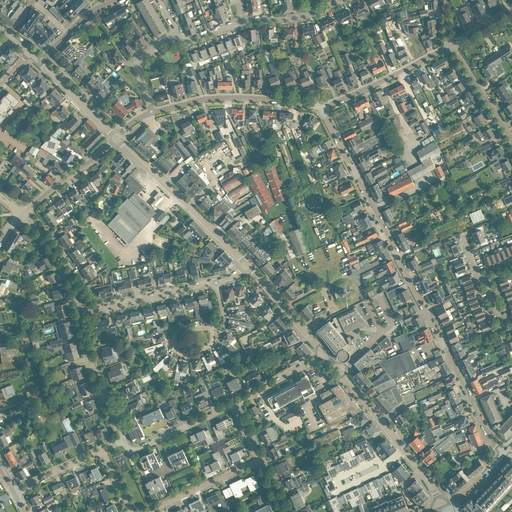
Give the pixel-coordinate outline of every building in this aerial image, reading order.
[(22,4),(20,3),(16,0),(2,0),(2,1),(0,3),(0,15),(2,17),(1,19),(10,26),(16,19),(15,18),(23,8),(21,6),(22,4)] [(82,8),(74,0),(70,5),(78,12),(82,8)] [(148,0),(141,0),(135,4),(136,4),(155,35),(153,37),(155,40),(155,39),(167,32),(165,29),(164,28),(164,27),(162,24),(161,22),(159,18),(158,19),(157,17),(158,17),(156,13),(155,13),(154,12),(155,11),(153,8),(152,8),(151,6),(152,6),(150,2),(149,3),(148,1),(149,1),(148,0)] [(431,9),(438,9),(437,0),(426,2),(427,2),(427,5),(428,9),(431,9)] [(482,5),(485,4),(483,0),(476,0),(478,3),(472,6),(477,15),(485,11),(482,5)] [(174,10),(184,6),(182,1),(174,4),(175,7),(173,8),(174,10)] [(364,1),(353,7),(358,17),(362,15),(363,17),(370,14),(364,1)] [(291,14),(291,12),(290,9),(294,9),(294,6),(293,6),(293,3),(283,4),(284,8),(281,8),(282,13),(282,15),(291,14)] [(68,11),(74,16),(73,16),(78,12),(70,5),(72,7),(68,11),(68,10),(68,11)] [(177,12),(178,15),(189,11),(187,5),(184,6),(174,10),(175,12),(177,12)] [(225,7),(224,5),(216,8),(214,8),(216,13),(224,11),(223,8),(225,7)] [(258,5),(247,6),(248,13),(254,12),(255,15),(253,15),(262,14),(261,8),(258,9),(258,5)] [(467,5),(460,9),(463,14),(459,15),(463,23),(470,20),(467,14),(470,12),(467,5)] [(52,7),(49,10),(61,21),(64,18),(52,7)] [(118,10),(122,17),(127,14),(124,7),(118,10)] [(19,30),(29,37),(31,35),(31,36),(33,34),(32,33),(34,31),(33,30),(34,29),(37,32),(40,36),(42,37),(39,41),(38,41),(38,42),(38,43),(38,44),(39,44),(39,45),(40,45),(41,46),(42,46),(42,45),(43,45),(45,46),(48,43),(49,44),(54,39),(53,37),(56,34),(51,29),(50,29),(48,27),(45,29),(41,25),(39,23),(39,22),(40,23),(45,16),(36,10),(35,9),(34,9),(33,9),(32,9),(32,10),(31,10),(31,11),(30,11),(30,12),(30,13),(30,14),(31,14),(31,15),(32,16),(25,25),(24,24),(19,30)] [(347,9),(341,12),(341,13),(337,15),(341,23),(348,19),(351,25),(354,24),(347,9)] [(409,23),(409,19),(408,20),(407,14),(406,9),(399,12),(401,21),(402,25),(409,23)] [(122,17),(118,10),(116,11),(113,13),(117,20),(118,22),(124,19),(122,17)] [(68,11),(63,15),(69,21),(74,16),(68,11)] [(181,21),(190,17),(188,12),(181,15),(182,18),(180,18),(181,21)] [(117,20),(113,13),(110,14),(111,15),(108,16),(112,23),(114,21),(115,22),(117,20)] [(406,34),(402,25),(397,13),(383,19),(388,34),(400,30),(402,36),(406,34)] [(220,24),(227,21),(226,18),(228,17),(228,15),(218,19),(220,24)] [(112,23),(108,16),(103,19),(107,26),(112,23)] [(320,22),(324,30),(335,25),(336,27),(339,26),(336,19),(333,21),(331,17),(320,22)] [(428,28),(436,27),(437,27),(437,24),(436,23),(435,19),(427,20),(428,28)] [(130,22),(129,22),(138,35),(142,33),(133,20),(130,22)] [(85,29),(90,24),(87,21),(82,26),(85,29)] [(196,27),(196,26),(194,22),(194,21),(192,22),(185,25),(186,28),(184,29),(185,31),(196,27)] [(315,36),(319,44),(326,40),(322,33),(319,34),(316,29),(315,29),(314,24),(310,25),(309,25),(308,24),(308,25),(307,25),(307,26),(305,26),(304,25),(303,26),(303,27),(302,27),(304,36),(311,34),(313,37),(315,36)] [(198,28),(197,26),(196,26),(196,27),(185,31),(185,33),(187,32),(188,35),(196,33),(195,30),(198,28)] [(436,27),(428,28),(428,36),(437,36),(436,27)] [(298,47),(296,28),(293,28),(293,29),(289,29),(284,29),(285,38),(293,37),(294,47),(298,47)] [(277,42),(277,34),(274,34),(273,34),(273,29),(270,29),(267,29),(265,29),(265,34),(264,34),(264,37),(265,37),(265,38),(271,38),(271,42),(277,42)] [(248,30),(249,41),(254,41),(254,45),(260,44),(259,38),(256,38),(255,30),(248,30)] [(234,38),(237,48),(246,45),(242,33),(236,35),(237,37),(234,38)] [(138,49),(145,44),(140,35),(133,40),(138,49)] [(237,48),(234,38),(233,36),(228,38),(228,40),(226,41),(229,51),(237,48)] [(395,43),(394,40),(396,39),(395,36),(389,38),(391,42),(395,55),(398,54),(399,55),(402,62),(409,58),(406,52),(404,48),(401,49),(400,47),(397,48),(395,43)] [(419,43),(411,47),(415,55),(421,52),(420,49),(425,46),(421,38),(417,39),(419,43)] [(126,57),(133,52),(130,48),(133,46),(128,39),(123,42),(125,46),(120,49),(121,50),(120,50),(122,53),(123,53),(126,57)] [(229,51),(226,41),(225,40),(219,42),(220,43),(217,45),(221,54),(229,51)] [(83,48),(77,42),(73,46),(68,41),(66,42),(69,45),(61,52),(64,55),(65,54),(69,57),(73,52),(78,57),(77,58),(78,59),(82,55),(87,50),(84,47),(83,48)] [(382,54),(387,52),(382,42),(377,44),(382,54)] [(221,54),(217,45),(216,43),(211,45),(212,47),(209,48),(212,57),(221,54)] [(507,58),(509,56),(511,60),(511,59),(511,48),(510,45),(502,50),(507,58)] [(212,57),(209,48),(208,46),(202,48),(203,50),(200,51),(204,61),(212,57)] [(3,54),(0,57),(6,62),(11,66),(19,57),(12,50),(12,49),(12,48),(11,47),(10,47),(9,47),(3,54)] [(204,61),(200,51),(200,49),(194,51),(195,53),(192,54),(193,59),(190,60),(190,59),(189,59),(192,65),(204,61)] [(390,54),(386,55),(388,59),(387,59),(391,67),(394,65),(395,66),(396,65),(396,64),(397,64),(394,57),(395,56),(395,55),(393,52),(391,49),(389,50),(388,51),(390,54)] [(114,65),(120,61),(117,57),(120,55),(116,50),(111,53),(112,55),(108,57),(114,65)] [(497,64),(507,58),(502,50),(486,60),(489,64),(481,69),(484,74),(489,70),(489,69),(497,64)] [(78,59),(74,63),(77,66),(81,62),(80,61),(89,53),(86,51),(82,55),(78,59)] [(347,65),(352,62),(348,53),(343,55),(347,65)] [(107,63),(109,60),(103,54),(100,57),(107,63)] [(380,72),(386,69),(383,61),(379,63),(377,60),(379,60),(377,56),(373,57),(380,72)] [(245,69),(246,70),(250,68),(248,62),(247,63),(244,57),(241,58),(244,64),(245,69)] [(380,72),(373,57),(367,60),(368,64),(369,67),(371,67),(374,74),(380,72)] [(445,57),(433,64),(433,66),(432,66),(432,68),(433,70),(434,70),(436,69),(437,71),(449,64),(445,57)] [(368,64),(368,63),(364,65),(363,64),(358,66),(360,69),(358,69),(360,73),(363,80),(370,76),(367,70),(370,68),(369,67),(368,64)] [(489,70),(484,74),(488,79),(496,74),(499,72),(500,74),(504,72),(500,66),(499,66),(497,64),(489,69),(489,70)] [(77,68),(72,73),(79,79),(83,75),(83,74),(86,71),(80,65),(77,68)] [(328,79),(323,65),(322,66),(322,65),(316,68),(317,71),(320,76),(316,78),(320,85),(326,82),(325,79),(327,78),(328,79)] [(323,65),(328,79),(332,77),(328,68),(326,65),(323,66),(323,65)] [(33,71),(31,69),(32,69),(30,67),(29,67),(25,71),(23,69),(17,75),(19,77),(21,75),(25,79),(23,81),(33,71)] [(190,76),(196,74),(193,67),(187,69),(190,76)] [(297,79),(295,73),(294,71),(292,67),(287,69),(291,77),(285,79),(288,87),(296,83),(294,80),(297,79)] [(350,86),(358,82),(350,67),(347,69),(351,76),(347,78),(350,86)] [(304,78),(300,79),(303,86),(311,83),(308,76),(311,75),(308,68),(301,71),(304,78)] [(343,84),(340,77),(343,76),(340,69),(337,71),(333,72),(335,76),(337,80),(333,81),(336,88),(343,84)] [(250,79),(251,79),(250,75),(250,70),(242,70),(242,75),(245,75),(245,79),(242,79),(242,88),(249,88),(249,84),(250,84),(250,79)] [(255,79),(255,75),(251,75),(251,80),(254,80),(255,88),(261,87),(261,84),(262,84),(261,70),(256,70),(257,76),(258,75),(258,79),(255,79)] [(35,81),(33,79),(37,75),(33,71),(23,81),(29,87),(35,81)] [(202,71),(196,73),(198,79),(204,77),(202,71)] [(273,73),(267,76),(272,87),(280,84),(276,75),(279,73),(278,71),(273,73)] [(450,72),(443,76),(447,83),(448,82),(450,85),(456,81),(455,79),(457,77),(458,76),(456,73),(455,74),(454,71),(451,73),(450,72)] [(423,74),(422,74),(420,75),(420,76),(419,76),(423,84),(427,82),(431,89),(436,86),(433,80),(430,82),(426,73),(423,74)] [(90,79),(85,85),(90,90),(93,86),(96,89),(101,84),(104,81),(99,76),(96,79),(93,82),(90,79)] [(212,84),(213,83),(212,76),(208,77),(208,81),(205,81),(207,89),(213,88),(212,84)] [(413,79),(410,81),(415,90),(422,87),(420,83),(417,77),(416,77),(416,76),(413,78),(413,79)] [(45,83),(44,81),(42,79),(41,80),(41,79),(37,83),(35,81),(29,87),(32,89),(33,87),(37,91),(45,83)] [(498,96),(507,90),(505,87),(507,85),(505,83),(507,82),(505,79),(497,84),(499,87),(495,90),(498,96)] [(194,91),(198,90),(195,80),(192,81),(192,83),(187,84),(189,93),(195,92),(194,91)] [(455,86),(454,83),(452,84),(446,87),(447,88),(445,89),(449,95),(454,91),(454,90),(457,89),(459,92),(465,89),(461,82),(455,86)] [(37,91),(41,95),(39,97),(41,98),(48,93),(45,91),(49,87),(45,83),(37,91)] [(101,84),(96,89),(99,91),(95,95),(100,100),(101,99),(102,100),(104,98),(103,97),(107,93),(107,94),(110,91),(110,90),(105,86),(104,86),(101,84)] [(174,97),(185,94),(182,84),(171,87),(174,97)] [(397,87),(397,88),(400,95),(402,98),(408,95),(406,91),(407,91),(403,84),(400,86),(399,85),(397,86),(397,87)] [(393,89),(390,91),(393,98),(394,98),(395,102),(398,100),(396,97),(400,95),(397,88),(396,88),(395,87),(393,88),(393,89)] [(376,100),(383,97),(381,93),(384,92),(382,89),(373,93),(376,100)] [(19,116),(16,118),(19,122),(37,108),(39,111),(42,115),(48,110),(47,110),(51,107),(62,99),(52,90),(48,93),(41,98),(41,99),(43,97),(48,103),(45,105),(40,99),(32,106),(32,105),(18,116),(19,116)] [(168,99),(166,90),(155,93),(157,101),(165,99),(165,100),(168,99)] [(463,99),(465,103),(471,99),(470,97),(474,95),(470,90),(464,94),(466,97),(463,99)] [(507,90),(498,96),(502,101),(507,98),(509,101),(511,99),(511,93),(511,92),(509,94),(507,90)] [(5,96),(4,96),(0,100),(1,101),(0,102),(0,121),(5,116),(4,115),(5,114),(7,116),(13,110),(10,108),(11,107),(12,107),(18,100),(9,92),(5,96)] [(447,94),(442,97),(445,103),(450,100),(447,94)] [(383,97),(376,100),(379,106),(384,104),(387,108),(392,106),(389,101),(386,95),(383,97)] [(462,104),(466,110),(472,106),(471,104),(477,100),(474,95),(470,97),(471,99),(465,103),(462,104)] [(450,100),(447,102),(449,106),(458,101),(456,97),(450,100)] [(371,109),(370,106),(366,98),(360,101),(364,110),(364,109),(367,107),(368,110),(371,109)] [(27,105),(17,114),(18,116),(32,105),(27,101),(25,99),(24,99),(22,101),(26,105),(27,105)] [(113,106),(111,108),(119,115),(122,117),(128,111),(134,108),(139,107),(138,101),(137,99),(132,100),(133,104),(125,108),(121,105),(120,106),(117,103),(118,102),(114,99),(110,103),(113,106)] [(356,114),(364,110),(360,101),(353,104),(356,110),(354,111),(356,114)] [(406,107),(403,102),(403,101),(397,104),(402,113),(408,110),(406,107)] [(55,108),(49,113),(51,115),(53,114),(56,118),(58,116),(60,114),(65,118),(69,114),(65,110),(66,109),(63,106),(58,111),(55,108)] [(215,110),(211,112),(218,126),(222,124),(220,120),(226,119),(225,109),(218,110),(218,111),(215,111),(215,110)] [(237,120),(238,123),(240,125),(240,127),(244,125),(245,115),(243,115),(244,110),(237,109),(237,119),(237,120)] [(250,110),(249,117),(257,118),(258,119),(260,127),(263,126),(261,120),(259,115),(257,116),(257,111),(250,110)] [(463,120),(466,117),(468,116),(467,115),(464,110),(459,114),(459,115),(460,118),(461,117),(462,118),(463,120)] [(213,126),(210,119),(208,120),(205,113),(197,117),(198,120),(197,120),(198,123),(199,123),(206,120),(206,121),(205,122),(208,128),(213,126)] [(359,123),(358,124),(361,128),(362,131),(371,127),(381,121),(382,121),(381,120),(380,117),(378,114),(375,115),(362,122),(359,123)] [(463,120),(462,120),(462,121),(463,123),(474,117),(472,114),(468,116),(466,117),(463,120)] [(485,121),(481,114),(474,118),(478,125),(485,121)] [(312,129),(318,121),(311,115),(309,118),(307,117),(301,125),(304,127),(307,123),(311,125),(309,127),(312,129)] [(72,131),(80,123),(74,117),(68,123),(66,121),(60,126),(65,131),(68,127),(72,131)] [(92,132),(97,127),(88,119),(84,123),(92,132)] [(192,127),(189,121),(188,121),(188,120),(185,122),(185,123),(182,125),(185,130),(182,132),(184,137),(191,133),(191,132),(195,130),(193,127),(192,127)] [(371,127),(372,129),(382,124),(381,121),(371,127)] [(438,123),(429,128),(434,137),(443,131),(438,123)] [(130,141),(139,150),(140,148),(144,152),(143,153),(150,159),(157,151),(149,145),(151,143),(153,145),(158,139),(157,137),(148,127),(146,129),(145,127),(136,136),(136,135),(130,141)] [(355,131),(354,129),(343,135),(346,140),(352,137),(362,131),(361,128),(355,131)] [(488,139),(494,136),(490,128),(484,132),(481,134),(479,131),(475,133),(478,139),(485,134),(488,139)] [(94,138),(97,141),(103,135),(97,129),(92,134),(91,133),(89,136),(88,137),(92,140),(94,138)] [(218,142),(224,139),(220,131),(214,134),(218,142)] [(365,150),(371,146),(379,142),(375,135),(365,140),(361,142),(356,144),(350,148),(353,155),(360,151),(361,152),(362,152),(366,150),(365,150)] [(53,154),(60,142),(51,136),(40,147),(53,154)] [(88,150),(97,141),(94,138),(92,140),(88,137),(81,144),(88,150)] [(238,137),(233,139),(238,148),(243,146),(242,146),(239,138),(238,137)] [(353,138),(346,141),(350,148),(356,144),(361,142),(365,140),(364,138),(360,140),(357,141),(356,140),(354,141),(353,138)] [(329,140),(319,145),(322,151),(325,149),(325,150),(332,146),(329,140)] [(424,147),(416,152),(422,163),(430,158),(440,153),(440,152),(441,152),(439,148),(438,145),(435,140),(434,141),(424,147)] [(179,141),(173,145),(178,150),(185,158),(190,154),(186,149),(179,141)] [(59,143),(59,144),(64,148),(62,151),(65,154),(62,157),(69,163),(72,159),(73,159),(72,158),(74,156),(67,151),(68,150),(66,149),(68,146),(67,146),(64,143),(63,142),(63,143),(60,142),(59,143)] [(71,142),(67,146),(68,146),(69,146),(68,147),(73,150),(76,152),(79,147),(72,142),(71,142)] [(185,147),(194,158),(200,153),(191,143),(185,147)] [(493,147),(491,143),(478,149),(480,151),(481,153),(484,151),(491,148),(493,147)] [(289,144),(283,147),(288,159),(294,157),(289,144)] [(154,162),(153,162),(157,166),(163,159),(165,161),(167,159),(178,150),(173,145),(154,162)] [(491,166),(494,164),(496,163),(498,162),(496,159),(496,158),(498,157),(504,154),(504,153),(503,150),(502,150),(500,146),(494,149),(493,148),(491,149),(489,150),(490,154),(487,155),(491,162),(488,163),(490,166),(491,166)] [(308,150),(309,152),(312,159),(319,156),(316,150),(316,151),(314,147),(308,150)] [(378,149),(380,155),(381,156),(386,154),(383,147),(378,149)] [(60,161),(57,158),(48,153),(40,148),(37,154),(44,158),(42,162),(43,164),(46,165),(49,159),(54,162),(55,163),(52,168),(59,174),(64,168),(58,163),(60,161)] [(332,160),(337,157),(333,149),(325,153),(326,153),(322,154),(325,160),(322,161),(324,167),(333,162),(332,160)] [(357,158),(355,159),(357,163),(358,165),(369,159),(369,161),(370,160),(380,155),(378,149),(367,155),(366,154),(364,154),(362,155),(363,155),(357,158)] [(115,160),(120,164),(114,170),(116,172),(119,169),(122,166),(121,165),(124,162),(123,161),(126,158),(123,156),(124,155),(122,153),(121,154),(121,153),(119,155),(116,153),(112,158),(115,160)] [(15,155),(10,162),(18,168),(23,161),(15,155)] [(264,162),(260,155),(255,157),(259,164),(264,162)] [(187,164),(193,159),(191,156),(184,161),(187,164)] [(435,168),(430,158),(422,163),(416,166),(421,175),(434,169),(439,178),(445,176),(445,177),(449,175),(447,170),(442,172),(439,165),(435,168)] [(163,159),(157,166),(158,167),(166,174),(171,168),(170,168),(173,165),(167,159),(165,161),(163,159)] [(371,163),(370,160),(369,161),(369,159),(358,165),(362,172),(369,168),(367,164),(371,163)] [(386,170),(390,167),(386,160),(382,163),(384,167),(371,174),(370,171),(363,175),(366,180),(386,170)] [(498,162),(496,163),(494,164),(491,166),(494,173),(498,171),(498,170),(504,167),(506,170),(511,167),(508,160),(502,163),(501,161),(498,162)] [(117,172),(113,177),(119,181),(123,177),(124,176),(134,165),(129,161),(124,166),(123,165),(122,166),(119,169),(116,172),(117,172)] [(176,173),(185,165),(180,161),(176,164),(178,167),(174,171),(176,173)] [(224,162),(218,167),(222,172),(228,167),(224,162)] [(401,162),(394,165),(397,171),(404,168),(401,162)] [(109,167),(106,163),(99,168),(103,172),(109,167)] [(319,181),(329,176),(343,169),(340,163),(333,167),(334,169),(332,171),(331,171),(323,176),(323,177),(318,180),(319,181)] [(20,169),(31,178),(36,173),(25,164),(20,169)] [(276,164),(264,168),(277,203),(289,198),(276,164)] [(232,202),(234,200),(250,191),(246,185),(248,184),(245,180),(246,179),(244,176),(239,166),(238,167),(237,167),(236,167),(235,167),(234,167),(233,168),(233,169),(233,170),(225,175),(226,178),(220,181),(232,202)] [(412,180),(421,175),(416,166),(407,171),(406,173),(401,176),(392,182),(387,185),(388,185),(380,189),(372,193),(377,203),(392,196),(393,197),(395,196),(395,195),(415,185),(412,180)] [(190,168),(179,180),(176,184),(185,192),(199,179),(201,177),(190,168)] [(339,179),(346,175),(343,169),(329,176),(330,180),(338,176),(339,179)] [(380,176),(387,172),(386,170),(366,180),(369,185),(375,182),(374,179),(380,176)] [(95,183),(97,187),(100,185),(98,181),(104,177),(99,171),(94,175),(94,176),(91,178),(95,184),(95,183)] [(275,204),(258,171),(246,177),(263,210),(275,204)] [(48,186),(51,184),(53,183),(53,182),(48,175),(45,177),(42,174),(39,176),(45,183),(46,182),(48,186)] [(131,175),(131,174),(130,174),(125,180),(127,182),(125,187),(122,194),(127,199),(116,210),(117,211),(113,215),(115,217),(108,224),(128,243),(156,213),(156,212),(156,213),(137,195),(144,187),(131,175)] [(21,180),(24,183),(22,186),(23,186),(22,187),(22,188),(23,190),(25,190),(25,189),(28,192),(33,186),(27,180),(27,181),(24,177),(23,178),(22,177),(23,176),(21,175),(18,179),(19,180),(20,179),(21,180)] [(388,185),(387,185),(383,187),(381,182),(385,180),(385,181),(391,178),(390,175),(386,177),(386,176),(377,180),(378,183),(377,183),(370,187),(372,193),(380,189),(388,185)] [(110,180),(108,183),(110,185),(113,189),(112,192),(117,194),(121,196),(122,194),(125,187),(119,181),(113,177),(111,179),(110,180)] [(201,177),(199,179),(185,192),(191,198),(200,188),(197,185),(199,182),(201,185),(200,186),(203,189),(207,185),(201,177)] [(510,178),(501,182),(502,185),(503,186),(511,182),(510,178)] [(82,188),(79,190),(82,193),(83,195),(84,193),(85,191),(89,189),(91,191),(92,192),(94,196),(97,193),(95,189),(91,183),(89,184),(87,181),(84,183),(83,182),(82,184),(82,185),(81,185),(82,188)] [(353,186),(352,186),(350,183),(347,185),(346,184),(338,188),(337,185),(332,187),(335,193),(340,190),(342,195),(343,194),(343,195),(347,193),(347,192),(353,189),(353,188),(353,186)] [(84,203),(87,201),(83,195),(82,193),(80,195),(76,189),(69,194),(74,201),(77,199),(79,201),(82,199),(84,203)] [(157,199),(152,203),(154,205),(156,203),(157,205),(165,197),(160,192),(155,197),(156,198),(157,199)] [(220,201),(220,200),(216,196),(212,201),(207,196),(205,199),(202,197),(201,198),(198,200),(201,203),(199,205),(206,212),(211,206),(213,207),(219,200),(220,201)] [(70,204),(71,204),(68,198),(64,201),(62,198),(56,203),(59,207),(61,209),(64,207),(67,211),(69,210),(70,211),(73,209),(70,204)] [(225,214),(228,212),(232,207),(222,198),(220,200),(220,201),(214,207),(215,208),(209,215),(216,221),(217,220),(221,215),(218,212),(221,210),(225,214)] [(346,220),(353,217),(358,215),(356,211),(359,210),(358,209),(363,207),(360,201),(352,205),(354,208),(349,211),(351,214),(345,217),(346,220)] [(54,217),(50,211),(53,209),(54,210),(57,208),(54,204),(42,212),(44,215),(48,221),(54,217)] [(249,219),(261,213),(257,205),(245,212),(249,219)] [(382,212),(388,223),(394,220),(391,214),(395,211),(393,206),(382,212)] [(48,221),(53,228),(59,224),(56,220),(60,218),(60,219),(64,216),(62,212),(57,215),(58,215),(54,217),(48,221)] [(161,225),(169,216),(168,215),(169,215),(168,214),(165,212),(158,219),(159,219),(156,221),(161,225)] [(222,220),(218,224),(221,226),(224,229),(234,218),(229,213),(222,220)] [(358,226),(369,220),(366,214),(355,220),(358,226)] [(71,226),(76,222),(73,217),(68,221),(71,225),(71,226)] [(288,260),(296,256),(288,241),(290,239),(279,218),(269,223),(288,260)] [(193,233),(200,227),(194,220),(187,226),(193,233)] [(358,226),(351,229),(353,232),(361,228),(362,231),(365,230),(373,226),(370,222),(370,221),(369,220),(358,226)] [(234,237),(242,229),(240,231),(236,227),(240,224),(238,221),(227,231),(234,237)] [(79,225),(77,223),(77,222),(76,222),(71,226),(63,232),(66,230),(67,232),(66,234),(66,233),(59,238),(63,243),(70,239),(72,237),(69,232),(75,227),(79,225)] [(411,222),(399,227),(401,232),(413,227),(411,222)] [(90,227),(101,243),(102,241),(105,246),(108,244),(94,224),(90,227)] [(178,235),(186,228),(183,224),(175,231),(178,235)] [(247,234),(244,231),(248,227),(246,225),(242,229),(234,237),(233,238),(239,242),(245,237),(247,234)] [(485,231),(484,231),(482,226),(475,229),(477,228),(478,231),(472,233),(473,234),(472,236),(473,237),(474,238),(474,237),(474,239),(486,234),(485,231)] [(199,240),(206,234),(200,227),(193,233),(196,236),(199,240)] [(425,232),(428,237),(437,233),(435,227),(425,232)] [(300,228),(289,232),(288,232),(297,256),(309,251),(300,228)] [(369,240),(378,236),(374,228),(365,233),(369,239),(368,240),(369,240)] [(22,236),(14,231),(13,231),(8,240),(16,245),(17,243),(19,244),(23,237),(32,245),(35,241),(32,239),(24,233),(22,236)] [(410,235),(405,238),(402,232),(395,236),(399,244),(406,240),(412,238),(411,237),(410,235)] [(190,236),(186,240),(187,240),(188,242),(189,242),(192,238),(196,236),(193,233),(190,236)] [(369,239),(365,233),(364,234),(363,233),(361,233),(360,233),(355,236),(357,240),(354,241),(356,246),(363,243),(369,240),(368,240),(369,239)] [(484,239),(483,235),(486,234),(474,239),(475,240),(474,241),(475,242),(476,243),(476,244),(482,242),(483,245),(481,246),(488,243),(487,238),(484,239)] [(251,243),(245,237),(239,242),(245,249),(251,243)] [(406,240),(399,244),(402,252),(410,248),(408,244),(407,243),(410,242),(413,240),(412,238),(406,240)] [(63,243),(67,249),(73,244),(70,239),(63,243)] [(18,250),(20,247),(16,245),(8,240),(3,248),(11,253),(15,247),(18,250)] [(368,249),(364,250),(366,253),(372,250),(373,250),(380,247),(380,246),(384,244),(382,240),(380,241),(375,244),(371,246),(372,247),(368,249)] [(460,252),(457,244),(452,246),(451,240),(444,243),(446,250),(447,250),(448,252),(449,254),(451,255),(453,254),(454,254),(460,252)] [(74,259),(80,255),(83,253),(81,250),(82,248),(82,247),(86,244),(84,241),(77,245),(79,248),(70,254),(74,259)] [(216,248),(210,241),(203,248),(203,249),(204,248),(203,248),(204,247),(208,251),(207,252),(206,251),(207,252),(205,253),(204,253),(203,257),(210,258),(215,254),(212,252),(216,248)] [(251,256),(261,247),(263,244),(262,242),(256,247),(252,242),(251,243),(245,249),(251,256)] [(428,247),(426,243),(422,245),(421,242),(412,246),(415,252),(428,247)] [(379,253),(387,249),(384,244),(380,246),(380,247),(373,250),(375,255),(379,253)] [(266,253),(266,252),(261,247),(251,256),(257,262),(266,253)] [(508,256),(511,255),(508,247),(503,249),(504,250),(507,258),(509,257),(508,256)] [(382,259),(390,255),(387,249),(379,253),(382,259)] [(224,252),(215,260),(221,266),(224,266),(226,267),(227,265),(228,266),(232,263),(231,262),(232,261),(231,261),(233,259),(225,251),(224,252)] [(499,261),(502,260),(499,252),(494,254),(497,262),(497,263),(499,263),(499,261)] [(261,267),(268,261),(266,259),(269,257),(266,253),(257,262),(261,267)] [(410,254),(406,256),(409,262),(408,262),(412,270),(418,267),(416,262),(417,261),(415,257),(412,259),(410,254)] [(494,263),(497,262),(494,254),(488,256),(491,264),(492,264),(492,265),(494,265),(494,263)] [(74,259),(78,265),(84,260),(80,255),(74,259)] [(485,266),(491,264),(488,256),(483,258),(485,263),(484,264),(485,266)] [(37,258),(27,264),(29,268),(33,265),(34,267),(36,266),(37,267),(38,266),(41,270),(45,268),(45,267),(50,264),(46,257),(40,261),(41,261),(39,262),(39,260),(37,258)] [(348,260),(350,265),(359,261),(357,257),(348,260)] [(3,265),(0,272),(8,275),(11,268),(16,271),(18,267),(18,265),(23,267),(24,266),(19,263),(10,258),(8,261),(7,261),(5,266),(3,265)] [(199,266),(198,260),(198,258),(193,258),(192,264),(190,264),(192,275),(198,274),(196,266),(199,266)] [(433,265),(437,264),(435,258),(431,259),(431,261),(422,265),(424,269),(433,265)] [(463,261),(462,259),(457,261),(456,259),(458,258),(450,261),(452,266),(454,265),(456,268),(465,265),(464,264),(465,262),(464,261),(463,261)] [(273,268),(268,262),(268,261),(261,267),(269,277),(276,271),(277,272),(283,267),(279,263),(273,268)] [(362,261),(353,265),(355,270),(360,268),(360,269),(365,267),(362,261)] [(378,273),(393,266),(391,261),(383,265),(384,267),(376,271),(378,273)] [(177,272),(178,276),(179,275),(180,278),(186,277),(185,271),(188,270),(188,273),(189,273),(186,262),(175,264),(176,267),(175,268),(176,272),(177,272)] [(94,269),(90,264),(90,263),(90,264),(81,270),(85,275),(94,269)] [(465,266),(465,265),(456,268),(457,272),(455,272),(457,277),(464,275),(464,274),(462,275),(461,272),(467,270),(466,269),(467,268),(466,267),(465,266)] [(152,266),(149,266),(150,272),(148,272),(148,275),(144,276),(144,275),(143,275),(144,279),(146,287),(153,285),(151,278),(151,275),(154,274),(152,266)] [(221,266),(214,268),(215,275),(227,272),(226,267),(224,266),(221,266)] [(388,274),(395,271),(393,266),(378,273),(379,276),(387,272),(388,274)] [(98,274),(94,269),(85,275),(89,281),(97,275),(98,274)] [(144,279),(141,280),(140,279),(138,277),(137,278),(135,270),(132,271),(134,278),(135,278),(136,282),(138,282),(140,288),(146,287),(144,279)] [(157,273),(159,283),(166,282),(164,274),(163,270),(156,272),(157,273)] [(47,271),(39,276),(42,274),(48,287),(52,286),(51,283),(57,280),(54,272),(48,275),(47,271)] [(279,277),(275,281),(277,284),(277,285),(277,286),(278,287),(279,287),(279,286),(282,284),(285,287),(290,283),(293,280),(292,279),(290,277),(288,274),(285,271),(278,277),(279,277)] [(381,285),(398,277),(396,272),(388,276),(388,278),(380,282),(381,285)] [(172,280),(170,273),(164,274),(166,282),(172,280)] [(117,286),(118,289),(119,289),(120,293),(126,291),(124,280),(118,281),(117,274),(112,275),(115,285),(117,284),(117,286)] [(114,285),(115,285),(112,275),(109,276),(111,284),(104,285),(104,286),(107,296),(113,294),(111,287),(112,287),(111,285),(111,284),(114,283),(114,285)] [(463,284),(472,281),(470,278),(472,278),(471,275),(461,279),(463,284)] [(393,286),(401,282),(398,277),(381,285),(383,288),(392,284),(393,286)] [(429,285),(427,281),(424,277),(422,278),(421,278),(422,281),(418,283),(424,293),(431,290),(438,286),(435,282),(429,285)] [(0,292),(1,293),(4,294),(8,284),(15,287),(17,284),(10,280),(3,278),(2,282),(0,281),(0,292)] [(135,282),(134,278),(131,279),(130,278),(124,280),(126,291),(133,290),(131,283),(135,282)] [(509,283),(507,278),(501,280),(501,278),(498,279),(500,286),(509,283)] [(465,289),(473,286),(472,283),(474,283),(473,280),(472,281),(463,284),(465,289)] [(294,283),(283,293),(289,300),(296,294),(298,298),(304,294),(304,293),(301,287),(300,286),(299,287),(298,288),(294,283)] [(502,291),(511,287),(510,288),(509,283),(500,286),(499,286),(500,289),(501,288),(502,291)] [(467,294),(475,291),(474,288),(476,288),(475,285),(473,286),(465,289),(467,294)] [(100,297),(107,296),(104,286),(95,288),(97,294),(99,294),(100,297)] [(232,289),(234,297),(236,305),(240,304),(238,296),(245,295),(244,291),(245,291),(244,286),(243,287),(242,286),(235,287),(235,288),(232,289)] [(386,293),(390,300),(399,295),(403,302),(404,303),(407,301),(406,300),(411,298),(406,289),(403,291),(401,286),(386,293)] [(61,297),(63,297),(61,290),(59,291),(58,291),(57,287),(47,289),(47,293),(48,293),(48,295),(50,295),(52,300),(60,297),(60,298),(61,298),(61,297)] [(506,295),(511,293),(511,287),(502,291),(503,293),(504,293),(506,295)] [(232,289),(232,288),(222,290),(225,303),(229,302),(228,299),(234,297),(232,289)] [(339,291),(339,292),(339,294),(339,295),(340,296),(341,296),(342,297),(345,303),(348,301),(346,296),(347,295),(347,294),(347,293),(350,292),(347,288),(345,289),(345,288),(344,288),(342,288),(341,288),(340,289),(339,290),(339,291)] [(261,297),(256,291),(247,299),(249,302),(251,301),(256,306),(263,301),(260,298),(261,297)] [(450,300),(452,299),(450,295),(445,298),(444,295),(440,297),(438,291),(430,295),(435,304),(445,299),(447,302),(450,300)] [(468,300),(476,297),(475,294),(476,293),(475,291),(467,294),(466,295),(468,300)] [(38,306),(37,302),(35,302),(34,298),(36,298),(35,294),(32,295),(27,306),(30,307),(38,306)] [(200,300),(197,301),(197,303),(198,304),(200,303),(201,306),(209,304),(210,310),(213,309),(211,302),(211,300),(208,301),(207,295),(199,296),(200,300)] [(467,306),(470,305),(478,302),(477,299),(478,298),(477,296),(476,297),(468,300),(469,303),(466,304),(467,306)] [(5,297),(3,302),(13,306),(15,301),(5,297)] [(193,298),(185,300),(188,309),(195,308),(197,314),(200,314),(200,313),(198,304),(197,303),(197,301),(197,300),(194,301),(193,298)] [(171,303),(173,310),(174,313),(181,311),(182,316),(186,315),(184,307),(183,303),(179,304),(179,301),(178,301),(178,302),(171,303)] [(472,310),(480,307),(479,304),(480,303),(479,301),(478,302),(470,305),(472,310)] [(64,319),(64,317),(67,316),(64,304),(57,306),(56,302),(44,305),(45,309),(46,309),(47,312),(48,312),(49,313),(53,312),(52,311),(58,309),(60,318),(61,321),(64,319)] [(267,303),(257,311),(260,314),(261,313),(266,319),(269,321),(275,317),(272,314),(273,313),(270,310),(271,309),(270,307),(267,303)] [(230,317),(236,316),(236,320),(242,318),(241,315),(240,316),(239,311),(246,309),(245,304),(227,308),(228,311),(230,311),(230,313),(229,313),(230,317)] [(406,322),(413,318),(412,315),(415,314),(415,313),(419,311),(415,304),(409,307),(408,308),(410,311),(405,313),(406,316),(403,317),(406,322)] [(168,315),(170,322),(173,321),(170,311),(167,312),(165,305),(157,306),(159,314),(159,313),(160,317),(168,315)] [(307,321),(314,316),(306,306),(299,312),(307,321)] [(438,315),(446,311),(443,306),(438,308),(438,307),(435,308),(438,315)] [(157,327),(160,326),(157,315),(154,316),(153,308),(147,309),(144,310),(146,320),(153,319),(155,327),(157,326),(157,327)] [(366,324),(366,323),(354,308),(333,318),(338,328),(336,330),(328,321),(316,332),(317,333),(317,332),(321,337),(320,337),(321,338),(321,337),(334,353),(335,354),(336,352),(338,354),(338,357),(339,358),(340,360),(343,361),(345,361),(347,360),(348,359),(349,357),(349,355),(349,353),(355,348),(353,343),(352,340),(355,339),(354,337),(351,338),(350,335),(349,335),(347,332),(358,326),(360,327),(362,328),(364,327),(365,326),(366,324)] [(476,317),(484,314),(485,313),(484,311),(483,311),(482,308),(474,311),(476,317)] [(326,309),(315,314),(317,318),(328,312),(326,309)] [(143,330),(146,329),(143,318),(141,319),(139,311),(134,313),(134,312),(130,313),(133,324),(141,321),(143,330)] [(441,319),(448,315),(446,311),(438,315),(437,315),(438,317),(439,317),(441,319)] [(478,322),(486,319),(487,318),(486,316),(485,316),(484,314),(476,317),(478,322)] [(120,315),(117,316),(118,323),(124,321),(126,328),(131,327),(129,319),(127,320),(125,315),(120,316),(120,315)] [(448,315),(441,319),(439,320),(440,322),(442,322),(443,324),(451,321),(448,315)] [(288,327),(289,326),(280,316),(268,327),(271,330),(274,328),(281,336),(291,331),(288,327)] [(405,322),(407,325),(414,321),(418,329),(424,326),(419,317),(414,319),(413,318),(406,322),(405,322)] [(98,330),(111,327),(109,319),(96,322),(96,324),(93,325),(94,330),(97,330),(98,330)] [(229,319),(228,323),(230,323),(230,325),(229,325),(229,329),(238,331),(239,326),(249,328),(250,323),(229,319)] [(480,327),(481,326),(489,323),(488,321),(487,322),(486,319),(478,322),(480,327)] [(57,322),(51,323),(52,327),(55,326),(57,332),(71,329),(70,329),(70,325),(68,325),(68,322),(69,322),(58,325),(57,322)] [(446,334),(454,331),(456,330),(453,325),(445,329),(447,332),(445,332),(446,334)] [(160,328),(160,326),(157,327),(158,331),(146,335),(147,339),(155,337),(157,343),(165,340),(164,336),(163,336),(163,334),(163,333),(162,330),(161,330),(160,328)] [(262,327),(252,332),(255,336),(264,331),(262,327)] [(419,340),(430,334),(427,328),(421,331),(422,333),(422,334),(417,337),(419,340)] [(57,332),(56,333),(58,340),(61,339),(73,336),(72,336),(71,332),(70,332),(70,329),(71,329),(57,332)] [(281,336),(271,341),(273,345),(282,341),(281,340),(286,338),(285,339),(286,341),(288,340),(290,344),(300,340),(300,339),(293,330),(292,330),(291,331),(281,336)] [(448,340),(449,339),(457,335),(454,331),(446,334),(448,337),(447,338),(448,340)] [(221,342),(233,352),(235,354),(238,351),(235,349),(236,348),(230,344),(234,339),(227,333),(224,336),(224,337),(223,339),(223,338),(222,339),(223,340),(221,342)] [(401,335),(394,338),(396,343),(400,341),(404,352),(405,352),(409,350),(413,349),(411,345),(410,343),(409,341),(408,337),(407,335),(406,334),(406,333),(405,333),(401,335)] [(419,340),(420,342),(423,341),(424,344),(425,343),(426,343),(433,340),(430,334),(419,340)] [(450,345),(459,340),(457,335),(449,339),(450,342),(449,343),(450,345)] [(387,336),(379,343),(384,349),(392,345),(390,340),(387,336)] [(489,345),(497,341),(500,340),(499,336),(488,340),(489,345)] [(40,348),(37,337),(31,338),(34,349),(40,348)] [(451,346),(454,354),(467,347),(475,344),(474,341),(469,343),(462,345),(460,341),(458,342),(451,346)] [(62,342),(50,345),(51,348),(53,348),(54,351),(60,350),(66,348),(67,353),(76,350),(75,346),(76,346),(75,342),(74,342),(63,345),(62,342)] [(163,346),(162,343),(144,348),(146,353),(156,350),(158,355),(167,353),(165,348),(164,346),(165,346),(163,346)] [(293,365),(305,358),(312,352),(303,343),(295,350),(299,355),(293,358),(294,359),(291,360),(290,359),(285,362),(286,363),(288,367),(293,365)] [(226,364),(225,362),(221,356),(226,353),(221,345),(218,347),(218,348),(216,349),(216,348),(215,349),(216,350),(213,352),(221,364),(222,366),(226,364)] [(382,349),(379,345),(372,351),(374,353),(379,351),(382,350),(382,349)] [(20,366),(18,347),(7,348),(7,346),(1,346),(2,368),(20,366)] [(104,352),(102,352),(105,361),(105,360),(106,363),(108,363),(108,364),(118,361),(117,357),(114,358),(111,346),(103,348),(104,352)] [(454,354),(457,359),(465,355),(463,353),(469,350),(467,347),(454,354)] [(371,349),(354,363),(360,370),(365,366),(367,368),(371,366),(374,365),(379,363),(386,360),(384,358),(386,356),(382,350),(379,351),(374,353),(372,351),(371,349)] [(437,358),(442,356),(438,349),(433,352),(435,355),(436,355),(437,358)] [(76,350),(67,353),(69,361),(78,358),(79,358),(78,354),(77,354),(76,350)] [(409,350),(404,352),(386,360),(379,363),(382,367),(386,372),(392,379),(393,378),(417,368),(409,350)] [(204,355),(205,356),(202,357),(208,371),(212,369),(209,362),(215,360),(211,352),(207,353),(206,354),(205,355),(204,355)] [(176,362),(173,358),(172,358),(170,357),(171,356),(169,357),(167,355),(153,368),(155,373),(165,364),(169,368),(176,362)] [(471,359),(474,357),(473,355),(467,357),(458,361),(462,369),(471,364),(469,360),(472,359),(471,359)] [(445,362),(443,359),(442,356),(437,358),(429,362),(431,368),(445,362)] [(193,360),(193,362),(190,362),(192,381),(196,379),(195,369),(201,369),(200,360),(196,360),(195,361),(193,361),(193,360)] [(436,372),(440,369),(447,365),(445,361),(445,362),(431,368),(432,370),(434,369),(436,372)] [(474,375),(473,371),(475,370),(473,368),(479,365),(477,361),(471,364),(462,369),(467,379),(474,375)] [(179,380),(181,372),(186,373),(188,364),(184,363),(183,363),(181,363),(181,362),(180,364),(177,363),(175,380),(174,383),(177,384),(178,382),(179,382),(179,380)] [(372,370),(382,367),(379,363),(374,365),(371,366),(367,368),(363,369),(359,372),(358,372),(353,376),(359,383),(366,376),(365,375),(368,372),(370,371),(372,370)] [(123,379),(122,374),(123,373),(124,373),(122,368),(121,364),(111,368),(112,371),(109,373),(112,383),(113,382),(114,383),(117,382),(117,381),(123,379)] [(444,376),(451,372),(447,365),(440,369),(444,376)] [(483,374),(494,369),(492,365),(481,370),(483,374)] [(64,388),(69,386),(78,382),(81,381),(79,378),(84,377),(81,367),(72,369),(71,366),(63,369),(66,375),(71,373),(73,378),(62,383),(64,388)] [(509,368),(500,372),(502,377),(511,373),(510,368),(509,368)] [(255,381),(261,377),(258,370),(252,374),(255,381)] [(367,388),(370,386),(371,388),(392,379),(386,372),(382,376),(373,381),(371,382),(366,376),(359,383),(365,390),(367,388)] [(249,384),(255,381),(252,374),(246,377),(249,384)] [(488,383),(497,379),(495,374),(486,378),(481,380),(481,381),(478,382),(477,379),(469,382),(473,389),(481,384),(487,381),(488,383)] [(206,385),(207,387),(210,385),(205,375),(201,377),(203,379),(205,385),(206,385)] [(455,382),(453,377),(452,378),(451,376),(431,385),(432,388),(434,387),(445,382),(447,387),(451,385),(451,384),(455,382)] [(229,394),(241,387),(236,378),(235,379),(233,377),(223,382),(229,394)] [(268,398),(273,409),(302,394),(304,397),(315,392),(311,385),(310,385),(305,377),(302,379),(302,378),(296,382),(297,383),(294,385),(294,384),(268,398)] [(381,394),(391,389),(397,386),(393,378),(392,379),(371,388),(367,392),(373,399),(380,393),(381,394)] [(485,388),(485,389),(490,387),(493,386),(499,383),(497,379),(488,383),(487,381),(481,384),(473,389),(476,395),(483,391),(482,389),(485,388)] [(136,384),(134,380),(125,384),(127,388),(126,388),(126,389),(121,392),(124,398),(127,397),(128,397),(128,396),(135,393),(137,392),(133,385),(136,384)] [(78,382),(69,386),(71,390),(74,388),(77,395),(81,393),(82,396),(86,394),(87,395),(90,394),(86,383),(80,385),(78,382)] [(220,384),(208,390),(210,394),(213,393),(216,400),(226,395),(220,384)] [(349,397),(347,394),(344,391),(338,384),(337,385),(320,394),(324,402),(322,403),(322,402),(315,406),(321,416),(324,415),(330,426),(344,419),(347,418),(345,414),(350,411),(353,415),(361,409),(352,399),(352,400),(349,397)] [(3,400),(15,395),(11,385),(0,389),(0,396),(1,396),(3,400)] [(210,394),(208,390),(207,387),(206,385),(205,385),(200,387),(203,393),(201,394),(201,393),(197,395),(197,396),(195,397),(197,401),(198,401),(201,407),(202,406),(203,407),(205,406),(205,405),(208,403),(207,400),(211,398),(210,394)] [(397,402),(398,404),(403,400),(397,386),(391,389),(394,395),(397,402)] [(26,392),(30,402),(35,400),(34,398),(36,397),(32,389),(26,392)] [(388,397),(394,395),(391,389),(381,394),(380,393),(373,399),(378,405),(385,399),(385,400),(388,397)] [(450,399),(456,395),(453,389),(447,392),(443,394),(444,397),(448,396),(450,399)] [(76,397),(72,399),(74,404),(84,399),(82,396),(81,393),(77,395),(78,396),(76,397)] [(430,402),(442,397),(440,393),(428,398),(430,402)] [(490,395),(493,394),(493,393),(480,399),(492,424),(494,426),(493,427),(505,439),(511,431),(511,415),(501,428),(499,426),(500,424),(498,421),(502,420),(490,395)] [(141,400),(140,395),(127,401),(129,405),(126,406),(130,414),(139,409),(140,410),(144,408),(143,404),(141,405),(139,401),(141,400)] [(391,404),(397,402),(394,395),(388,397),(385,400),(385,399),(378,405),(383,411),(390,405),(391,404)] [(452,405),(453,405),(460,402),(456,395),(450,399),(445,401),(446,404),(441,407),(442,409),(436,412),(434,413),(435,416),(437,415),(450,409),(453,407),(452,405)] [(185,414),(193,410),(190,403),(194,402),(191,396),(186,399),(188,404),(181,407),(183,410),(182,410),(182,411),(183,411),(185,414)] [(171,407),(165,410),(170,421),(176,418),(175,416),(177,415),(176,413),(179,412),(180,413),(180,412),(173,399),(168,401),(171,407)] [(87,407),(89,411),(87,411),(89,415),(93,413),(94,412),(92,409),(96,408),(92,400),(83,404),(82,401),(73,405),(74,409),(82,405),(83,407),(84,408),(87,407)] [(390,405),(383,411),(386,414),(393,409),(398,404),(397,402),(391,404),(390,405)] [(461,411),(462,411),(463,410),(460,404),(454,407),(453,407),(450,409),(453,415),(450,416),(451,419),(457,416),(455,413),(456,413),(457,413),(461,411)] [(255,405),(249,409),(253,416),(254,416),(256,420),(261,418),(267,428),(271,427),(260,406),(257,408),(255,405)] [(167,424),(160,408),(137,419),(135,416),(131,418),(134,426),(128,429),(130,433),(131,432),(134,438),(132,438),(134,443),(146,438),(144,435),(167,424)] [(297,409),(281,418),(283,421),(299,412),(297,409)] [(91,421),(101,416),(99,412),(89,417),(91,421)] [(364,412),(363,413),(363,412),(359,415),(358,414),(354,418),(353,415),(347,418),(344,419),(346,423),(355,419),(361,425),(369,419),(365,415),(366,414),(364,412)] [(394,418),(399,426),(407,420),(402,413),(394,418)] [(96,432),(91,421),(89,417),(84,419),(85,421),(84,422),(86,427),(84,433),(85,434),(84,435),(88,443),(95,440),(92,434),(96,432)] [(222,430),(233,424),(232,421),(231,419),(231,420),(230,417),(216,424),(217,425),(213,427),(219,440),(225,437),(222,430)] [(446,424),(443,426),(445,430),(454,426),(455,426),(457,425),(458,425),(460,428),(469,424),(469,423),(470,422),(469,420),(468,420),(467,420),(467,419),(466,420),(465,417),(455,421),(455,420),(452,421),(446,424)] [(99,430),(103,438),(109,435),(105,427),(104,426),(105,426),(103,421),(99,422),(102,429),(99,430)] [(380,430),(372,421),(364,428),(365,429),(362,431),(366,436),(369,434),(371,437),(373,435),(374,437),(381,433),(380,430)] [(440,424),(436,425),(435,426),(431,427),(430,428),(432,432),(441,427),(440,424)] [(351,433),(357,430),(355,427),(350,429),(348,425),(313,440),(314,443),(316,448),(351,433)] [(461,438),(478,431),(475,425),(467,428),(466,428),(465,430),(465,431),(462,432),(460,432),(459,433),(456,435),(455,432),(452,433),(451,433),(453,437),(454,437),(460,435),(461,438)] [(2,435),(0,435),(0,446),(0,447),(8,443),(11,442),(8,436),(11,435),(9,432),(11,431),(9,427),(0,432),(2,435)] [(268,432),(261,435),(265,444),(272,441),(271,440),(276,438),(273,434),(274,433),(271,427),(267,428),(266,429),(268,432)] [(413,436),(419,433),(416,427),(410,430),(413,436)] [(422,431),(423,433),(419,436),(420,437),(419,439),(417,437),(410,442),(409,443),(417,452),(425,446),(428,445),(429,444),(436,441),(434,436),(432,432),(430,428),(422,431)] [(205,431),(204,429),(190,436),(191,438),(190,438),(191,440),(192,440),(193,443),(205,438),(208,445),(215,442),(208,429),(205,431)] [(483,444),(480,436),(478,431),(461,438),(462,442),(466,440),(470,439),(471,442),(471,443),(473,442),(474,445),(483,444)] [(74,445),(80,443),(75,433),(75,432),(72,434),(73,438),(71,439),(65,442),(53,448),(53,449),(53,450),(55,454),(56,454),(57,456),(64,452),(64,453),(65,452),(65,451),(69,449),(68,447),(73,445),(74,445)] [(445,449),(454,442),(455,441),(456,441),(454,437),(453,437),(451,433),(444,437),(436,441),(429,444),(432,447),(428,450),(426,448),(423,451),(422,451),(420,453),(421,454),(419,455),(427,464),(436,458),(436,457),(445,449)] [(469,449),(466,440),(462,442),(461,438),(460,435),(454,437),(456,441),(455,441),(454,442),(445,449),(450,456),(458,453),(460,452),(469,449)] [(357,446),(361,445),(367,442),(365,437),(355,442),(357,446)] [(281,455),(279,450),(286,447),(284,443),(289,441),(287,438),(273,444),(278,442),(279,446),(277,446),(275,447),(268,450),(272,459),(281,455)] [(385,439),(375,447),(385,459),(395,451),(385,439)] [(362,453),(359,454),(360,457),(363,456),(365,460),(373,457),(371,453),(366,443),(366,442),(361,445),(364,451),(361,453),(362,453)] [(49,461),(44,453),(48,451),(44,443),(40,445),(43,451),(40,452),(41,454),(38,455),(43,465),(49,461)] [(10,450),(4,454),(8,460),(17,455),(13,449),(17,447),(15,444),(9,447),(11,450),(10,450)] [(229,446),(223,449),(229,462),(233,460),(233,462),(247,455),(246,453),(247,453),(246,451),(245,451),(244,448),(233,453),(229,446)] [(168,456),(175,471),(189,464),(182,449),(178,451),(177,448),(171,451),(172,454),(168,456)] [(470,454),(470,451),(469,449),(460,452),(458,453),(460,458),(470,454)] [(349,450),(345,452),(351,467),(359,463),(357,458),(360,457),(359,454),(356,456),(355,456),(353,457),(349,450)] [(146,473),(160,466),(158,462),(161,460),(158,454),(155,456),(154,452),(154,451),(139,458),(146,473)] [(207,474),(221,467),(221,466),(225,464),(219,451),(212,454),(216,461),(204,467),(205,470),(206,472),(207,474)] [(340,463),(337,464),(338,467),(341,465),(343,470),(344,470),(351,467),(345,452),(340,455),(343,461),(340,463)] [(122,453),(114,456),(117,466),(124,464),(125,466),(120,468),(121,470),(128,468),(122,453)] [(8,460),(12,467),(18,463),(19,466),(24,463),(25,463),(27,462),(24,456),(19,459),(17,455),(8,460)] [(462,506),(464,509),(462,511),(463,511),(506,511),(511,508),(511,486),(511,485),(511,458),(500,470),(502,472),(475,501),(474,499),(472,501),(471,499),(462,506)] [(22,465),(24,468),(34,463),(32,460),(22,465)] [(328,460),(323,462),(329,475),(330,476),(338,473),(335,468),(338,467),(337,464),(334,466),(334,465),(331,467),(328,460)] [(475,475),(484,467),(479,460),(475,463),(474,462),(469,467),(473,473),(474,473),(474,474),(475,475)] [(293,467),(289,469),(288,466),(289,464),(289,463),(289,461),(287,461),(286,461),(275,466),(279,474),(282,473),(283,472),(284,473),(283,473),(284,476),(295,472),(293,467)] [(401,464),(393,471),(401,481),(404,479),(406,482),(403,485),(404,486),(403,486),(406,489),(408,487),(407,487),(411,484),(406,477),(409,474),(410,474),(409,474),(401,464),(402,464),(401,464)] [(100,472),(99,473),(96,467),(90,471),(89,469),(84,472),(83,473),(83,472),(79,474),(82,481),(86,479),(85,479),(87,478),(86,475),(92,472),(95,479),(101,476),(102,476),(100,472)] [(471,478),(475,475),(474,474),(474,473),(473,473),(469,467),(467,469),(465,471),(471,478)] [(26,476),(23,469),(16,472),(20,479),(26,476)] [(470,479),(462,470),(461,469),(457,473),(456,473),(456,472),(455,472),(452,475),(451,476),(452,476),(452,477),(451,477),(451,478),(447,481),(445,478),(444,478),(441,480),(444,484),(443,484),(451,494),(470,479)] [(385,481),(382,482),(383,484),(386,483),(387,485),(389,485),(392,491),(397,489),(389,473),(383,476),(385,481)] [(281,479),(283,483),(286,482),(287,485),(287,486),(286,486),(287,488),(288,488),(289,488),(289,489),(296,486),(299,484),(298,484),(296,479),(293,481),(291,478),(293,478),(291,474),(281,479)] [(326,488),(324,489),(327,496),(331,494),(329,492),(331,491),(336,489),(330,476),(329,475),(324,477),(328,484),(325,485),(326,488)] [(162,481),(160,476),(146,483),(148,488),(150,487),(151,489),(149,490),(152,498),(167,491),(165,487),(168,486),(165,480),(162,481)] [(76,477),(66,482),(69,489),(70,488),(72,493),(81,489),(80,487),(79,484),(76,477)] [(258,487),(253,477),(250,478),(246,479),(246,480),(245,481),(244,479),(243,479),(231,485),(236,497),(242,494),(239,488),(248,484),(251,490),(258,487)] [(377,479),(371,482),(378,497),(383,495),(379,488),(381,487),(380,486),(383,484),(382,482),(379,483),(377,479)] [(368,508),(368,509),(369,511),(401,511),(402,511),(408,509),(418,504),(418,505),(420,503),(420,504),(428,497),(429,497),(424,491),(423,489),(422,489),(423,488),(416,480),(412,483),(411,484),(407,487),(408,487),(406,489),(404,487),(401,488),(400,488),(398,489),(370,501),(372,507),(368,508)] [(366,489),(363,491),(364,493),(367,492),(368,493),(370,492),(373,499),(378,497),(371,482),(364,485),(366,489)] [(69,496),(68,493),(65,487),(62,489),(59,483),(52,487),(55,492),(56,496),(62,494),(64,498),(69,496)] [(86,491),(87,492),(91,490),(94,496),(97,494),(98,496),(102,495),(104,500),(109,498),(104,488),(106,488),(104,484),(94,488),(93,485),(85,489),(86,491)] [(310,489),(310,488),(308,484),(306,485),(297,489),(299,493),(291,496),(293,500),(294,500),(298,508),(300,507),(301,506),(305,504),(301,496),(308,493),(309,492),(310,491),(310,489)] [(358,487),(351,491),(357,505),(362,503),(359,496),(362,495),(361,495),(364,493),(363,491),(360,492),(358,488),(358,487)] [(215,492),(216,495),(207,499),(210,504),(211,506),(220,502),(223,508),(221,509),(222,511),(230,511),(222,495),(219,490),(215,492)] [(84,500),(89,511),(93,509),(88,500),(88,499),(90,498),(87,492),(86,491),(83,493),(86,499),(84,500)] [(345,498),(342,500),(343,502),(346,501),(346,502),(349,501),(352,507),(357,505),(351,491),(343,495),(345,498)] [(45,503),(54,499),(51,495),(42,500),(39,494),(36,495),(30,498),(34,506),(43,501),(45,504),(45,503)] [(336,496),(329,500),(334,511),(339,511),(340,511),(337,505),(340,504),(340,503),(343,502),(342,500),(339,501),(337,498),(336,496)] [(272,511),(269,504),(267,505),(263,498),(257,501),(261,509),(260,509),(261,511),(272,511)] [(56,503),(54,500),(54,499),(45,503),(48,507),(56,503)] [(192,510),(188,511),(187,511),(202,511),(204,511),(206,511),(203,505),(199,499),(189,504),(192,510)]
